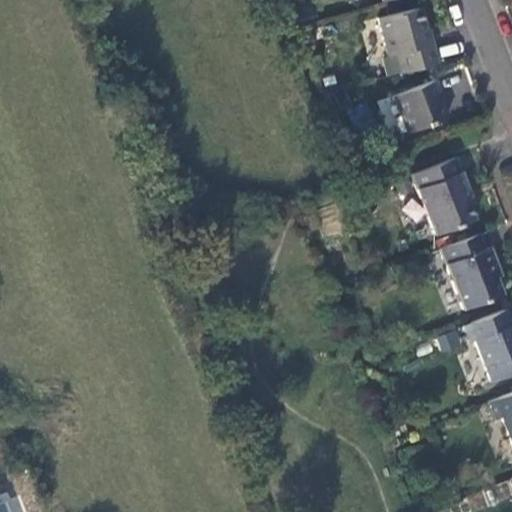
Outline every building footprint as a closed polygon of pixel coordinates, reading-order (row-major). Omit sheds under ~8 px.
[(391,55),(395,75),(434,64),(428,43),(426,44),(416,8),(375,19),(383,57),(391,55)] [(402,135),(442,119),(434,96),(437,95),(431,80),(388,96),(402,135)] [(470,195),(454,157),(411,174),(434,234),(473,219),(465,197),(470,195)] [(484,246),(479,233),(439,248),(463,308),(503,293),(492,265),(496,263),(489,245),(484,246)] [(511,322),(510,323),(505,309),(463,325),(469,341),(474,340),(490,379),(511,370),(511,322)] [(511,391),(488,401),(496,419),(503,416),(511,439),(511,391)]
